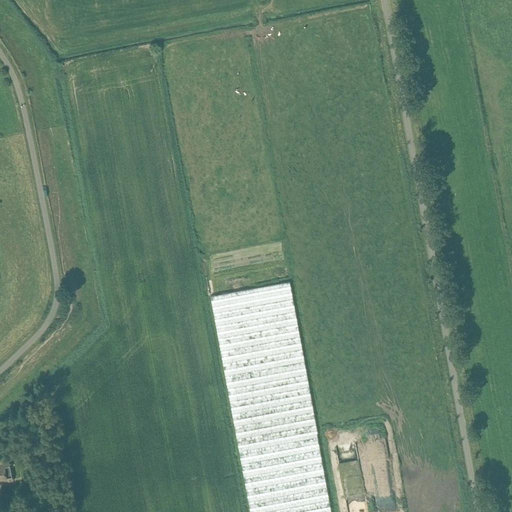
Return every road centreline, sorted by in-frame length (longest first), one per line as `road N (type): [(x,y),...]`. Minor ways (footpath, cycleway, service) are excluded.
road 1 (unclassified): [(477,511),(384,0)]
road 2 (unclassified): [(0,371),(46,326),(56,300),(18,89),(0,52)]
